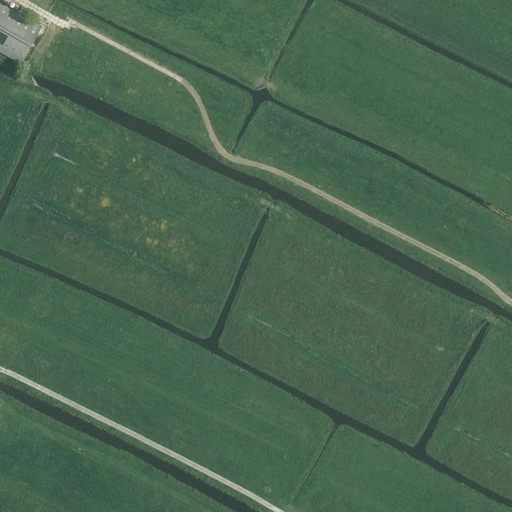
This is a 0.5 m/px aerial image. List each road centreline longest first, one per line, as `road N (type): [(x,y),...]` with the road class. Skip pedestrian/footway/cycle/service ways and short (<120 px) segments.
road 1 (track): [(511,305),(478,278),(288,177),(227,157),(183,81),(23,0)]
road 2 (track): [(277,511),(0,370)]
